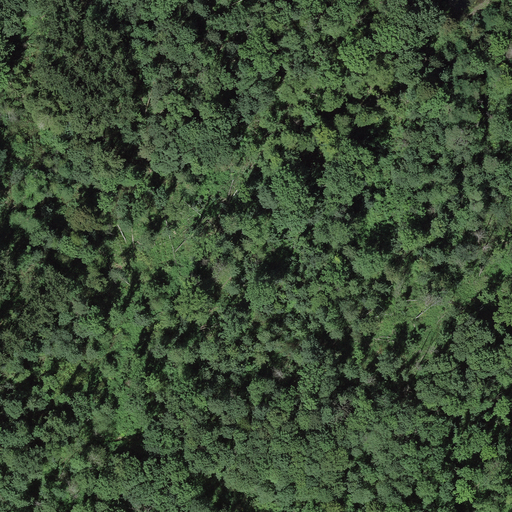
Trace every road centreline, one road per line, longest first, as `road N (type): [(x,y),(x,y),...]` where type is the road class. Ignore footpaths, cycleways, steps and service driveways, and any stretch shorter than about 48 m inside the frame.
road 1 (track): [(126,511),(152,456),(197,296),(211,180),(204,49),(213,0)]
road 2 (track): [(498,511),(240,486),(152,456)]
road 3 (track): [(162,418),(358,409)]
road 4 (track): [(0,112),(61,0)]
